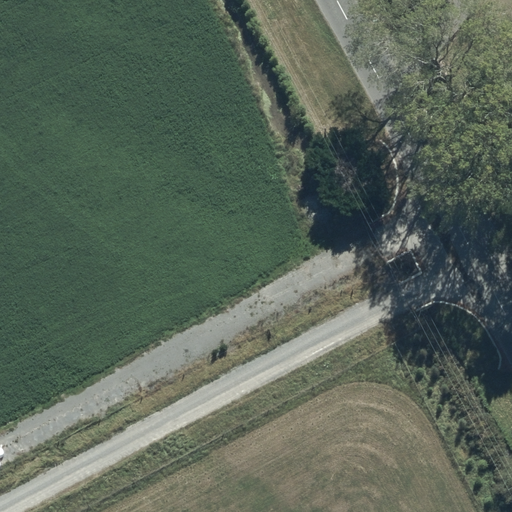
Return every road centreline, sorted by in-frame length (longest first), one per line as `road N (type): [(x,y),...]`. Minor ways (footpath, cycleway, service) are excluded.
road 1 (unclassified): [(1,511),(417,289),(476,266)]
road 2 (unclassified): [(0,445),(444,206)]
road 3 (unclassified): [(444,206),(335,0)]
